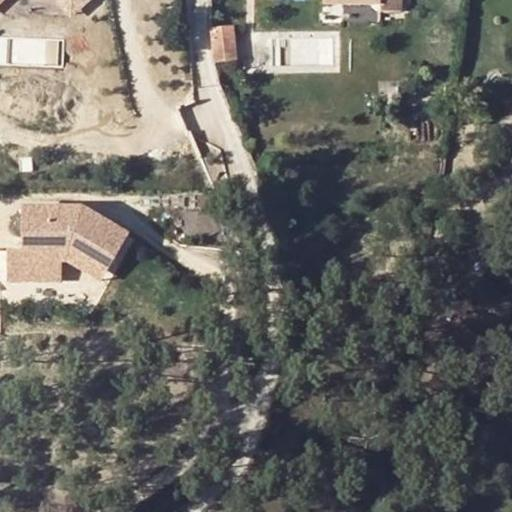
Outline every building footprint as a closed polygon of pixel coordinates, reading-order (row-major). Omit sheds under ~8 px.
[(0,0),(0,1),(1,0),(57,0),(66,10),(76,0),(0,0)] [(76,0),(66,10),(71,15),(88,0),(76,0)] [(379,0),(380,3),(380,16),(402,15),(401,0),(379,0)] [(211,28),(215,62),(236,59),(233,33),(232,24),(211,28)] [(82,209),(22,209),(22,251),(7,251),(7,281),(61,281),(61,261),(61,252),(78,253),(108,270),(128,236),(82,209)] [(78,253),(61,252),(61,261),(67,261),(102,281),(108,270),(78,253)] [(444,253),(435,266),(448,274),(457,262),(444,253)]
